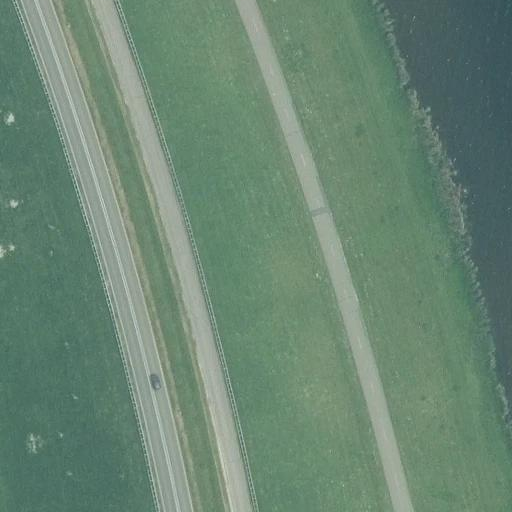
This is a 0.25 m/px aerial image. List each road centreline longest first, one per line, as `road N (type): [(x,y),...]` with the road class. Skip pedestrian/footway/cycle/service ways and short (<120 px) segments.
road 1 (primary): [(177,511),(121,273),(34,0)]
road 2 (unclassified): [(242,511),(169,213),(99,0)]
